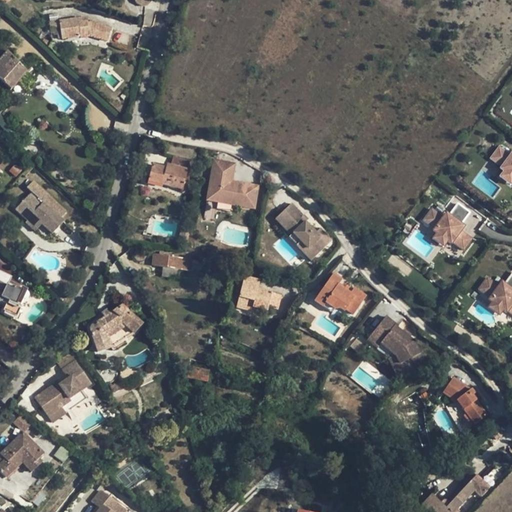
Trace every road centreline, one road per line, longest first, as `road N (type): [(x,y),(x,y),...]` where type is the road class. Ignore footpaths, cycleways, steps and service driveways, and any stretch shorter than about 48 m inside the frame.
road 1 (residential): [(135,125),(235,147),(306,196),(385,290),(483,371),(511,415)]
road 2 (residential): [(23,372),(99,262),(135,125)]
road 3 (residential): [(135,125),(172,0)]
